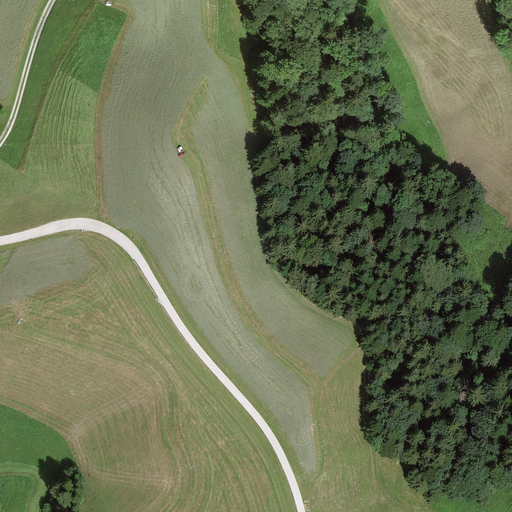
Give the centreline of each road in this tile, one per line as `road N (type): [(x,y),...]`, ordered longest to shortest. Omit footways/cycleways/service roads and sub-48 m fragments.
road 1 (track): [(0,240),(87,223),(128,244),(193,343),(266,428),(302,511)]
road 2 (track): [(49,0),(0,139)]
